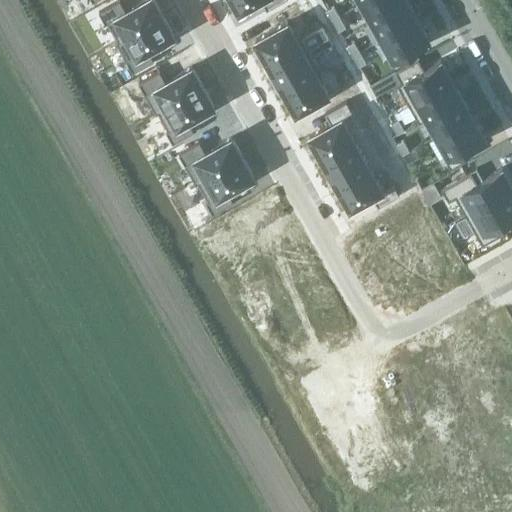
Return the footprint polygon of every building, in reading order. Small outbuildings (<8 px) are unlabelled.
[(120,0),(118,0),(99,11),(106,23),(108,22),(118,39),(118,40),(163,14),(155,0),(143,0),(126,10),(120,0)] [(233,0),(239,11),(258,0),(262,0),(267,9),(282,0),(233,0)] [(409,1),(408,0),(368,0),(363,3),(373,21),(409,1)] [(419,18),(409,1),(373,21),(383,38),(419,18)] [(118,39),(116,40),(133,71),(154,59),(148,49),(175,34),(163,14),(118,40),(118,39)] [(429,37),(419,18),(383,38),(394,57),(429,37)] [(288,21),(256,39),(266,58),(298,39),(288,21)] [(298,39),(266,58),(276,75),(313,55),(302,36),(298,39)] [(313,55),(276,75),(286,93),(318,75),(319,76),(323,73),(313,55)] [(419,57),(396,70),(402,81),(398,83),(409,103),(453,79),(441,59),(425,68),(419,57)] [(160,70),(139,82),(157,113),(159,111),(158,111),(203,85),(192,66),(166,80),(160,70)] [(318,75),(286,93),(297,112),(329,94),(319,76),(318,75)] [(453,79),(409,103),(420,122),(428,117),(463,97),(453,79)] [(203,85),(158,111),(159,111),(169,129),(166,130),(173,142),(194,130),(188,119),(214,105),(203,85)] [(463,97),(428,117),(438,134),(473,114),(463,97)] [(331,123),(310,135),(320,153),(352,135),(342,117),(352,111),(346,100),(325,112),(331,123)] [(473,114),(438,134),(448,153),(444,156),(451,168),(474,155),(468,144),(484,135),(473,114)] [(352,135),(320,153),(330,171),(362,153),(352,135)] [(200,141),(179,152),(196,183),(199,182),(198,181),(243,156),(232,136),(206,151),(200,141)] [(362,153),(330,171),(340,189),(372,171),(362,153)] [(243,156),(198,181),(199,182),(208,200),(206,201),(213,213),(234,201),(228,190),(254,175),(243,156)] [(472,171),(442,187),(449,200),(456,196),(466,214),(511,187),(511,183),(503,167),(478,181),(472,171)] [(372,171),(340,189),(351,208),(372,195),(378,206),(399,194),(393,183),(383,189),(372,171)] [(511,187),(466,214),(483,244),(506,231),(500,220),(511,212),(511,187)] [(229,298),(240,318),(274,300),(263,280),(229,298)]
